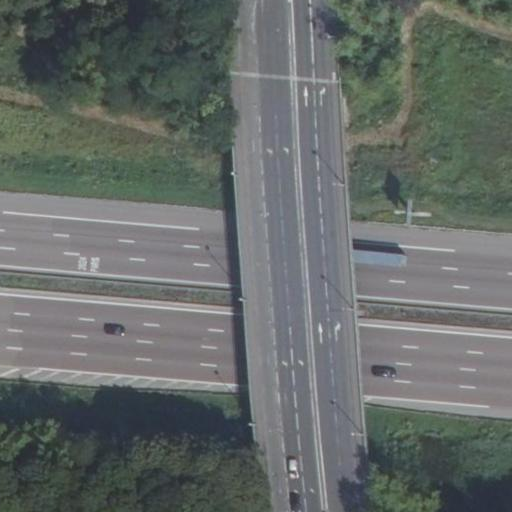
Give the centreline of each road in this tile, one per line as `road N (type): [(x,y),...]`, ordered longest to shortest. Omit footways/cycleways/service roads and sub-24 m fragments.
road 1 (motorway): [(0,330),(511,374)]
road 2 (motorway): [(511,278),(0,235)]
road 3 (secondary): [(326,511),(291,0)]
